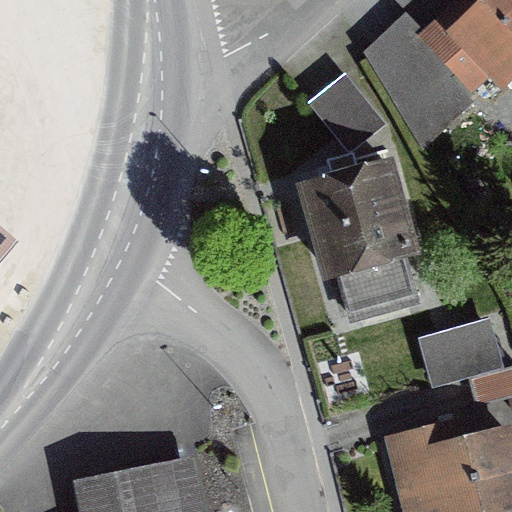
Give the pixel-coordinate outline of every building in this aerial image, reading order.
[(467,7),(422,48),(448,86),(475,61),(499,88),(511,76),(511,0),(490,0),(474,15),(467,7)] [(466,105),(448,86),(422,48),(400,22),(363,55),(420,149),(466,105)] [(340,87),(309,113),(344,153),(374,128),(340,87)] [(383,172),(304,192),(337,322),(416,302),(383,172)] [(482,317),(413,338),(429,389),(498,369),(482,317)] [(511,369),(473,380),(479,403),(511,394),(511,369)] [(511,489),(494,419),(385,446),(401,511),(484,511),(511,505),(511,489)] [(204,511),(195,465),(75,490),(79,511),(204,511)]
